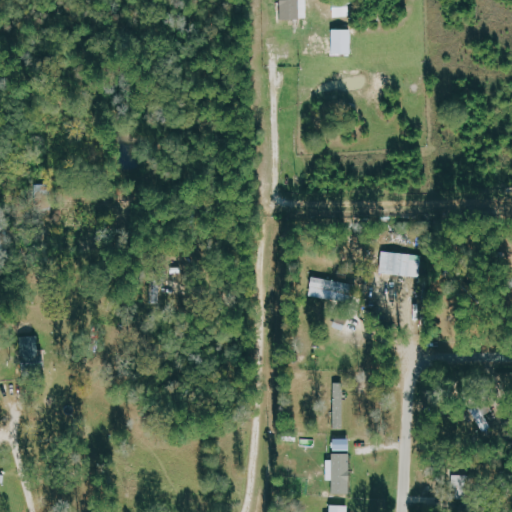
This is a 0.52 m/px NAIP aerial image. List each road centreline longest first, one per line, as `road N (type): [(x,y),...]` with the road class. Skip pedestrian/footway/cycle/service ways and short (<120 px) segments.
road 1 (residential): [(248,511),(262,395),(268,216),(282,201),(300,199),(511,193)]
road 2 (residential): [(404,511),(416,371),(432,361),(511,358)]
